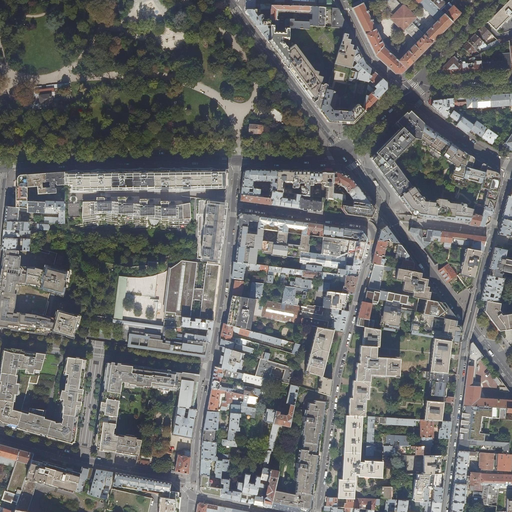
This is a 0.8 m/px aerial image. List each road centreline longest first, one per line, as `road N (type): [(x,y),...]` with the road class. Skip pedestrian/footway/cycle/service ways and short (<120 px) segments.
road 1 (residential): [(443,511),(464,340),(511,169)]
road 2 (residential): [(366,224),(372,238),(338,372),(318,511)]
road 3 (residential): [(233,205),(193,479),(178,480)]
road 4 (tertiary): [(345,153),(511,382)]
road 5 (tertiary): [(3,165),(236,159)]
road 6 (tertiary): [(230,2),(345,153)]
road 7 (residential): [(178,480),(0,436)]
road 8 (residential): [(233,205),(366,224)]
road 9 (residential): [(406,93),(511,167)]
